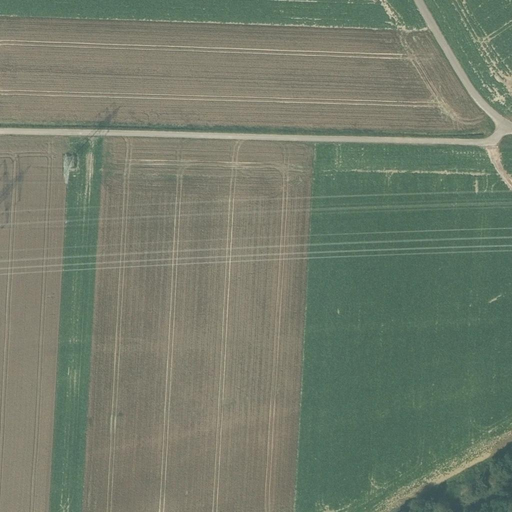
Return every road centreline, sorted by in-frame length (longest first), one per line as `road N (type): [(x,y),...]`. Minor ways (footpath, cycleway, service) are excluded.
road 1 (track): [(0,132),(488,144),(506,129)]
road 2 (track): [(417,0),(506,129)]
